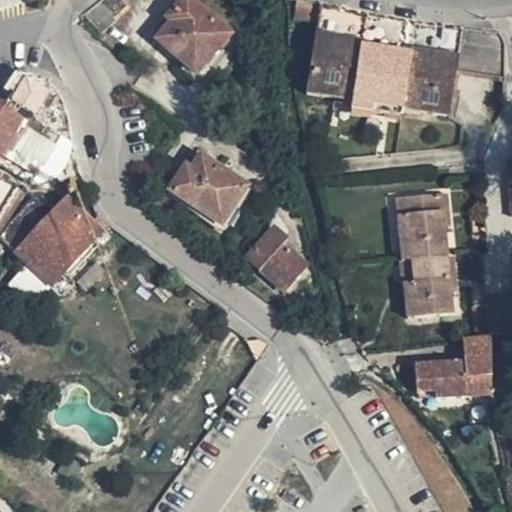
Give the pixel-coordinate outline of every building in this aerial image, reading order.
[(101,0),(86,13),(99,30),(134,0),(101,0)] [(190,0),(181,0),(166,17),(171,23),(156,39),(198,75),(232,35),(190,0)] [(318,5),(300,0),(295,0),(294,20),(316,23),(318,5)] [(456,71),(503,77),(503,40),(497,34),(461,29),(457,57),(409,49),(408,55),(364,48),(365,42),(314,35),(306,94),(351,100),(350,109),(402,117),(404,109),(449,116),(456,71)] [(31,75),(8,76),(0,83),(0,101),(34,122),(60,138),(64,107),(51,88),(31,75)] [(34,122),(0,101),(0,167),(30,186),(36,177),(48,158),(55,147),(60,138),(34,122)] [(277,120),(257,124),(259,140),(280,137),(277,120)] [(186,166),(168,190),(223,226),(249,187),(201,156),(192,169),(186,166)] [(0,181),(0,234),(6,225),(20,203),(24,196),(0,181)] [(445,195),(440,196),(443,229),(450,228),(445,195)] [(402,213),(407,261),(416,260),(446,258),(443,229),(440,196),(403,199),(405,213),(402,213)] [(0,254),(6,246),(28,265),(52,289),(110,227),(102,221),(101,221),(96,225),(68,198),(55,212),(32,200),(9,225),(0,238),(0,254)] [(395,200),(401,261),(407,261),(402,213),(405,213),(403,199),(395,200)] [(271,230),(284,244),(287,240),(273,227),(271,230)] [(305,266),(284,244),(271,230),(248,256),(260,268),(265,263),(288,285),(305,266)] [(446,258),(449,291),(457,290),(453,257),(446,258)] [(412,279),(416,318),(452,314),(449,291),(446,258),(416,260),(417,278),(412,279)] [(407,261),(401,261),(406,318),(416,318),(412,279),(417,278),(416,260),(407,261)] [(283,290),(288,285),(265,263),(260,268),(283,290)] [(52,289),(28,265),(9,286),(34,308),(52,289)] [(511,301),(486,305),(489,336),(511,332),(511,301)] [(313,321),(305,332),(319,342),(325,330),(313,321)] [(435,399),(487,396),(486,383),(483,336),(462,340),(463,361),(415,365),(416,393),(435,393),(435,399)]
